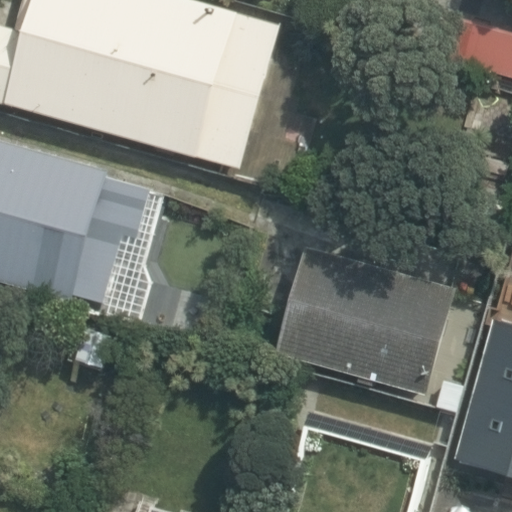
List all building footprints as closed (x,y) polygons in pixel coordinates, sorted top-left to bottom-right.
[(287,24),(202,0),(40,0),(32,31),(0,22),(0,100),(247,169),(287,24)] [(440,56),(511,74),(511,31),(451,15),(440,56)] [(483,130),(511,138),(511,76),(505,75),(499,95),(494,94),(483,130)] [(83,293),(116,302),(136,226),(148,229),(158,192),(115,180),(118,171),(0,138),(0,279),(81,301),(83,293)] [(286,354),(433,395),(462,290),(315,248),(286,354)] [(463,454),(511,466),(511,323),(499,320),(463,454)] [(436,410),(460,417),(469,383),(445,377),(436,410)] [(414,511),(430,454),(307,420),(282,511),(414,511)]
